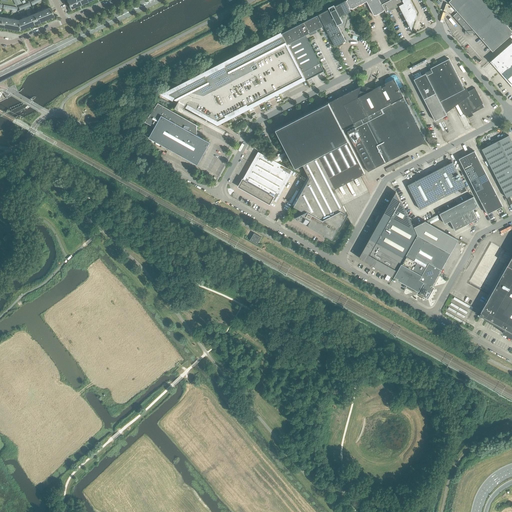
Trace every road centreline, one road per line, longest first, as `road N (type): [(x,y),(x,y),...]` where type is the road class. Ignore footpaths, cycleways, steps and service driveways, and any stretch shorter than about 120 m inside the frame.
road 1 (unclassified): [(217,193),(259,121),(439,28)]
road 2 (unclassified): [(339,262),(385,180),(511,114)]
road 3 (secondary): [(0,76),(153,0)]
road 4 (unclassified): [(339,262),(217,193)]
road 5 (unclassified): [(433,316),(475,239),(511,218)]
